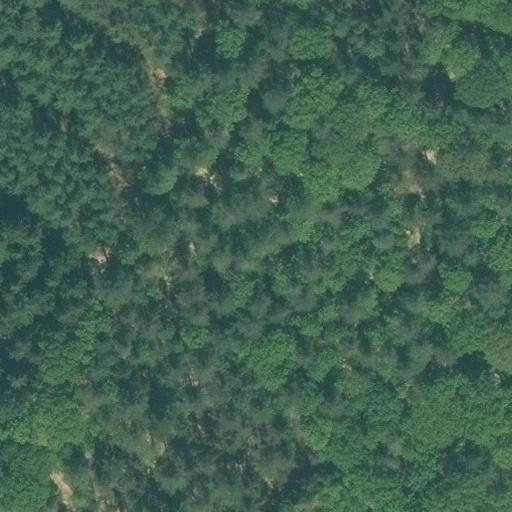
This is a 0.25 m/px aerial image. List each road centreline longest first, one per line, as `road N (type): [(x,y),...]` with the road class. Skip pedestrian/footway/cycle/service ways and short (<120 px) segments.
road 1 (track): [(0,192),(91,261),(219,0)]
road 2 (track): [(511,347),(356,511)]
